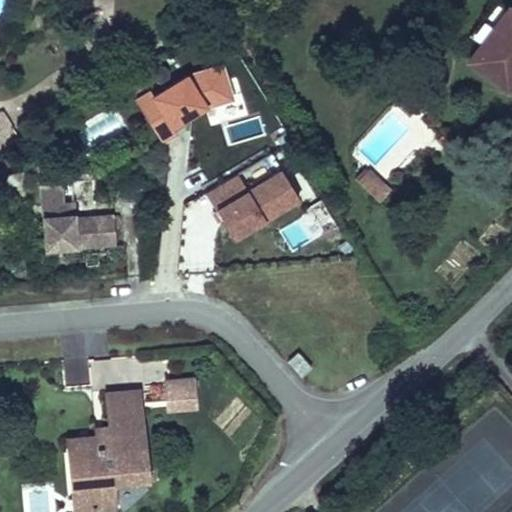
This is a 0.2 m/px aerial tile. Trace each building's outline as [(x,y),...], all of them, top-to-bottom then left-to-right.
[(508,9),(496,1),(469,37),(480,45),(508,9)] [(511,12),(508,9),(480,45),(468,61),(505,89),(511,80),(511,12)] [(260,14),(245,10),(240,29),(255,34),(260,14)] [(240,172),(202,192),(229,241),(298,203),(270,152),(238,170),(240,172)] [(363,174),(360,171),(351,181),(376,203),(387,191),(365,172),(363,174)] [(38,186),(45,251),(61,249),(113,243),(111,216),(93,218),(95,230),(72,232),(67,183),(38,186)] [(301,220),(287,228),(299,247),(312,239),(301,220)] [(286,362),(299,376),(310,366),(296,353),(286,362)] [(166,361),(147,362),(148,381),(167,379),(166,361)] [(190,379),(166,381),(168,407),(192,405),(190,379)] [(139,394),(107,397),(110,429),(112,441),(96,442),(96,439),(66,442),(71,490),(89,488),(92,511),(101,511),(115,510),(113,486),(148,482),(139,394)] [(96,439),(96,442),(112,441),(110,429),(95,430),(96,439)] [(71,490),(73,511),(92,511),(89,488),(71,490)]
